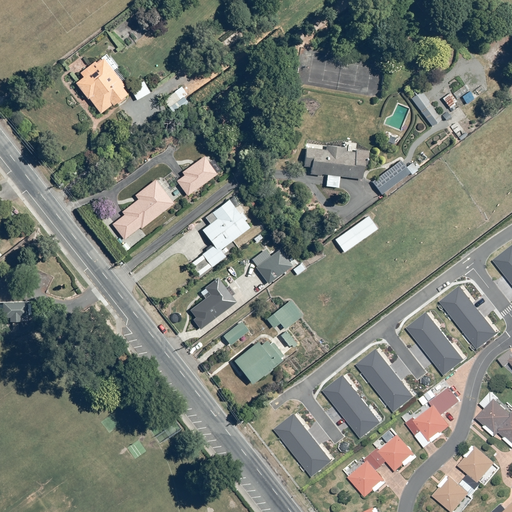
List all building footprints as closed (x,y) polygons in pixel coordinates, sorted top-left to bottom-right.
[(107,54),(90,66),(84,57),(70,67),(79,80),(76,82),(88,99),(90,97),(101,112),(130,92),(133,91),(139,100),(152,90),(144,78),(128,89),(122,81),(131,76),(124,67),(118,71),(107,54)] [(475,98),(464,83),(452,91),(458,99),(461,96),(466,104),(475,98)] [(163,100),(174,115),(193,102),(187,94),(181,87),(163,100)] [(441,119),(420,91),(410,98),(431,127),(441,119)] [(460,107),(449,93),(442,98),(453,113),(460,107)] [(460,123),(451,129),(459,140),(467,134),(460,123)] [(368,149),(357,149),(357,141),(346,140),(346,145),(307,143),(306,157),(311,157),(310,173),(328,174),(327,186),(340,187),(340,176),(361,177),(362,160),(367,160),(368,149)] [(204,156),(194,163),(181,172),(183,175),(177,179),(172,172),(163,178),(172,190),(179,185),(186,196),(217,174),(204,156)] [(410,172),(412,175),(420,168),(415,161),(406,168),(399,159),(372,181),(382,194),(410,172)] [(173,203),(155,179),(134,195),(137,199),(121,211),(124,214),(111,224),(123,240),(139,227),(140,228),(173,203)] [(242,211),(239,213),(229,199),(202,219),(203,221),(198,226),(212,246),(200,255),(189,263),(198,276),(210,267),(224,256),(219,250),(250,227),(245,221),(248,219),(242,211)] [(376,228),(367,216),(334,239),(343,252),(376,228)] [(511,246),(495,260),(511,281),(511,246)] [(288,260),(280,249),(270,256),(265,249),(250,260),(267,283),(291,266),(296,274),(305,268),(296,254),(288,260)] [(236,302),(217,277),(199,291),(204,298),(187,311),(200,328),(236,302)] [(461,286),(442,301),(479,349),(499,333),(461,286)] [(303,315),(291,299),(266,318),(273,328),(280,323),(285,329),(303,315)] [(31,302),(2,304),(3,325),(32,323),(31,302)] [(428,312),(409,327),(446,374),(465,359),(428,312)] [(248,331),(240,321),(222,335),(231,345),(248,331)] [(297,343),(287,330),(280,335),(291,348),(297,343)] [(277,347),(272,341),(269,344),(263,336),(233,360),(252,384),(285,357),(277,347)] [(377,349),(358,364),(395,411),(414,396),(377,349)] [(344,375),(325,390),(362,437),(381,422),(344,375)] [(443,414),(462,401),(451,386),(431,401),(434,406),(416,419),(414,417),(407,422),(426,447),(443,434),(442,432),(451,425),(443,414)] [(511,412),(511,413),(495,398),(477,417),(496,434),(500,431),(511,442),(511,412)] [(295,414),(276,429),(313,476),(333,461),(295,414)] [(416,453),(399,434),(379,451),(396,471),(416,453)] [(476,446),(459,466),(479,482),(496,462),(476,446)] [(385,480),(368,460),(348,477),(366,497),(385,480)] [(450,475),(434,495),(454,511),(470,492),(450,475)] [(511,511),(511,503),(502,511),(511,511)]
